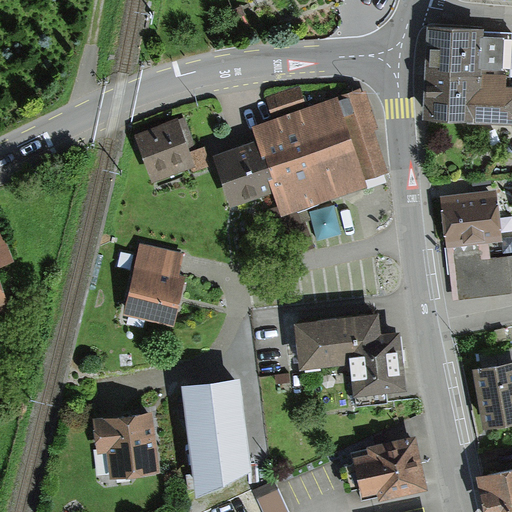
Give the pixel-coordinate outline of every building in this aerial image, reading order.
[(425,116),(511,117),(511,88),(507,88),(508,30),(427,29),(425,116)] [(260,141),(216,157),(233,202),(274,188),(280,205),(381,169),(354,93),(301,112),(293,91),(271,99),(278,119),(255,127),(260,141)] [(138,134),(155,179),(187,167),(170,122),(138,134)] [(511,241),(490,241),(470,247),(454,249),(459,294),(511,287),(511,241)] [(164,321),(175,255),(138,249),(127,315),(164,321)] [(370,314),(293,323),(298,362),(349,356),(355,405),(383,402),(381,386),(399,384),(393,333),(373,335),(370,314)] [(482,421),(511,415),(511,368),(510,359),(472,366),(482,421)] [(232,377),(180,383),(193,485),(242,463),(232,377)] [(109,473),(150,469),(144,415),(93,420),(96,445),(106,444),(109,473)] [(353,455),(361,496),(416,486),(409,445),(353,455)] [(511,511),(511,469),(482,477),(490,511),(511,511)] [(264,511),(283,511),(284,511),(275,491),(259,497),(264,511)]
